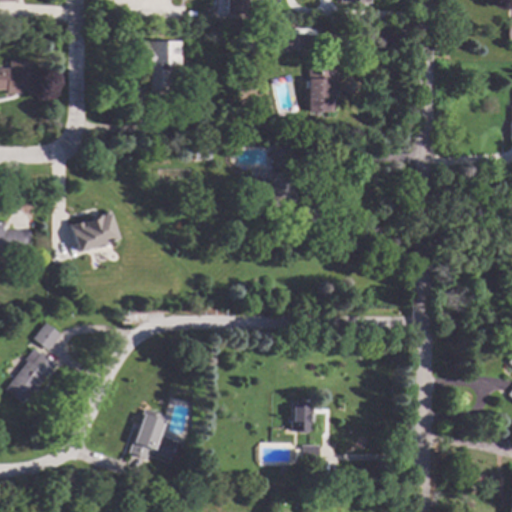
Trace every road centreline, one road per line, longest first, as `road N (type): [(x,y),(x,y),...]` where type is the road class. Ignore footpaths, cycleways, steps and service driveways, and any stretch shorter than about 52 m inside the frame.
road 1 (tertiary): [(419,0),(417,511)]
road 2 (residential): [(412,337),(139,327),(59,469),(0,470)]
road 3 (residential): [(73,0),(73,159)]
